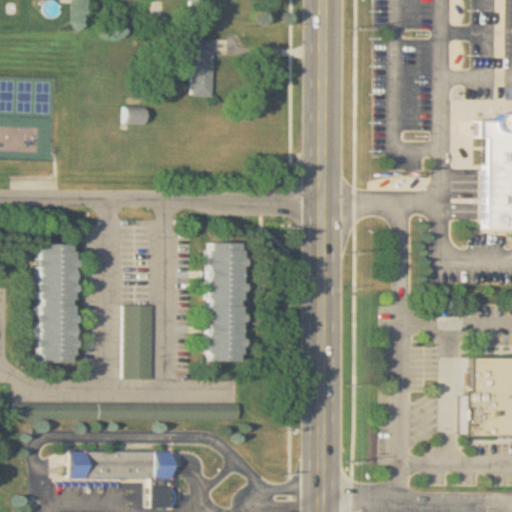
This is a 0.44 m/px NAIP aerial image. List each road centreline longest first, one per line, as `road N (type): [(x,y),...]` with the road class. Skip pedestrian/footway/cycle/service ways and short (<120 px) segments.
road 1 (tertiary): [(325,0),(323,511)]
road 2 (residential): [(0,194),(325,204)]
